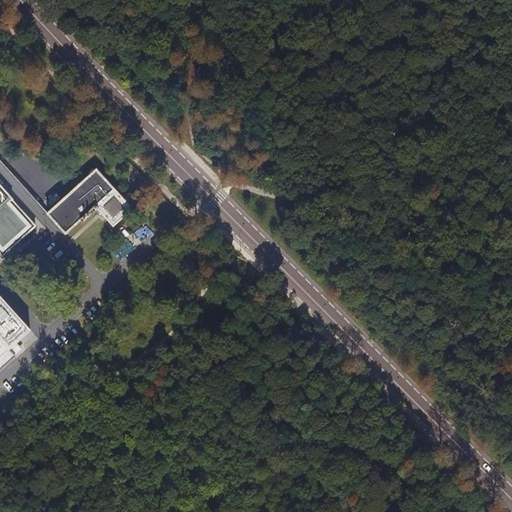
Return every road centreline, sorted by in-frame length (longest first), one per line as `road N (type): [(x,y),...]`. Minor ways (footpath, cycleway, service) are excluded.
road 1 (secondary): [(20,0),(511,499)]
road 2 (track): [(511,253),(232,182)]
road 3 (track): [(212,201),(232,182),(193,141),(194,0)]
